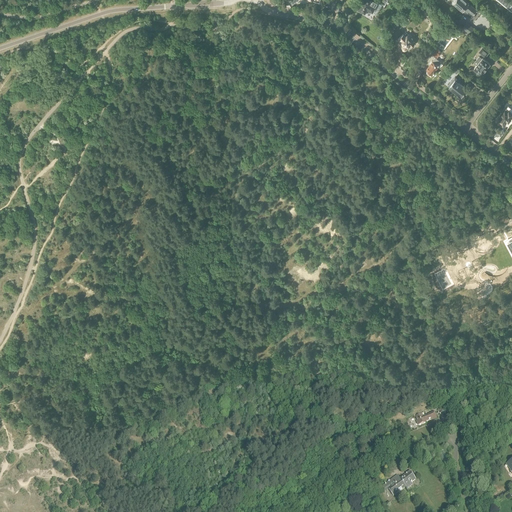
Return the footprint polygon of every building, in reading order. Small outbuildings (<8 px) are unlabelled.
[(369,0),(363,0),(358,9),(365,13),(367,9),(372,12),(378,3),(372,0),(371,0),(371,1),(369,0)] [(455,0),(453,2),(454,2),(466,13),(465,15),(471,19),(471,20),(471,21),(471,22),(472,22),(473,22),(474,22),(475,21),(475,20),(475,19),(481,12),(475,7),(465,0),(455,0)] [(511,11),(511,10),(511,2),(509,0),(493,0),(502,6),(503,5),(502,5),(503,4),(511,11)] [(397,31),(401,24),(396,21),(392,28),(397,31)] [(471,34),(475,29),(467,23),(463,28),(471,34)] [(459,26),(456,31),(461,35),(465,30),(459,26)] [(413,47),(411,46),(415,43),(412,40),(413,40),(407,33),(405,35),(407,37),(406,37),(403,34),(398,39),(403,45),(403,46),(403,47),(403,48),(403,49),(404,49),(405,49),(406,49),(407,49),(409,51),(413,47)] [(437,57),(441,52),(435,47),(430,52),(437,57)] [(478,53),(485,58),(490,52),(483,47),(478,53)] [(476,60),(476,61),(474,63),(476,65),(473,69),(482,76),(485,72),(485,71),(487,69),(488,68),(491,64),(482,57),(482,58),(479,56),(476,60)] [(435,61),(433,60),(430,64),(430,65),(426,70),(432,74),(438,66),(437,66),(439,64),(439,62),(437,60),(435,61)] [(455,80),(449,88),(461,97),(464,93),(466,95),(469,92),(466,90),(467,90),(464,87),(464,86),(460,83),(459,84),(455,80)] [(497,119),(497,120),(497,121),(497,122),(499,124),(500,123),(503,125),(508,118),(509,119),(511,115),(511,108),(508,106),(504,110),(503,112),(503,111),(500,115),(499,117),(498,117),(497,119)] [(510,221),(508,217),(496,222),(498,226),(510,221)] [(418,426),(419,426),(426,423),(426,422),(436,418),(434,412),(423,416),(422,414),(415,416),(417,421),(416,421),(418,426)] [(411,483),(416,480),(410,471),(400,479),(397,476),(395,478),(399,484),(402,482),(405,487),(406,487),(407,489),(413,485),(411,483)] [(393,496),(405,487),(402,482),(399,484),(395,478),(385,485),(381,488),(384,492),(388,489),(393,496)] [(373,486),(373,485),(369,480),(364,484),(368,489),(369,487),(371,489),(377,485),(376,484),(373,486)]
